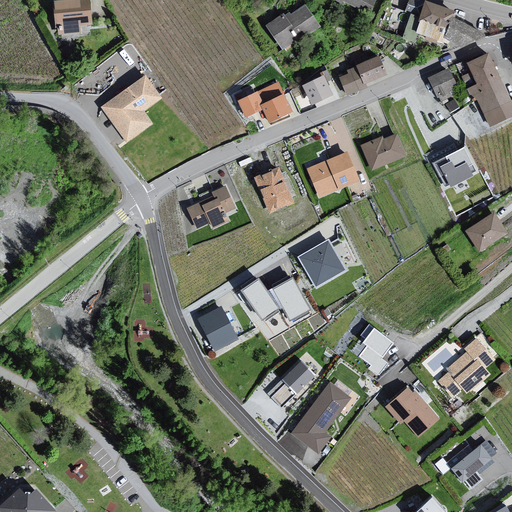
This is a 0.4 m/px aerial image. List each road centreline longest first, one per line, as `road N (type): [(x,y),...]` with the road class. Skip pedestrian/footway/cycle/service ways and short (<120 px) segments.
road 1 (residential): [(141,197),(208,159),(494,44)]
road 2 (residential): [(175,317),(227,405),(336,511)]
road 3 (residential): [(141,197),(74,108),(0,97)]
road 4 (residential): [(175,317),(334,221)]
road 5 (residential): [(0,315),(141,197)]
road 6 (residential): [(141,197),(175,317)]
